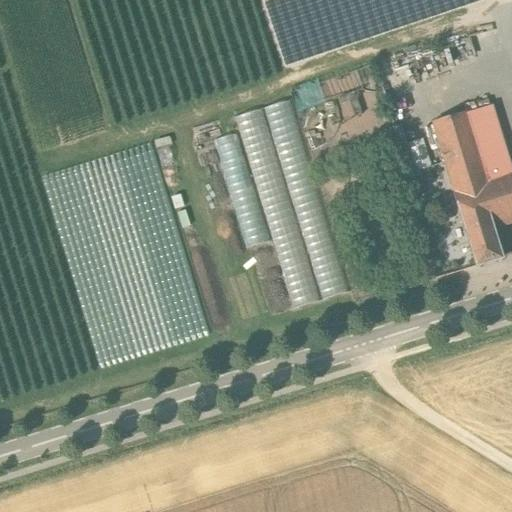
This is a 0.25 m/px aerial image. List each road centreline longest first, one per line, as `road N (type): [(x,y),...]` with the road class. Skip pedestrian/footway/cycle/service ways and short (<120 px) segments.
road 1 (tertiary): [(0,457),(511,297)]
road 2 (track): [(511,466),(408,404),(372,364)]
